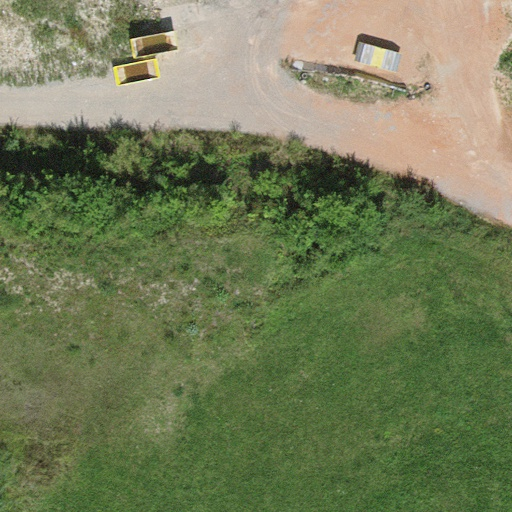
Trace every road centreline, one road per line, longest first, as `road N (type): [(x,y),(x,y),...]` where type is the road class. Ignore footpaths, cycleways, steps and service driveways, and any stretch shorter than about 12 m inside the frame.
road 1 (track): [(511,205),(318,131),(207,110),(0,110)]
road 2 (track): [(207,110),(291,0)]
